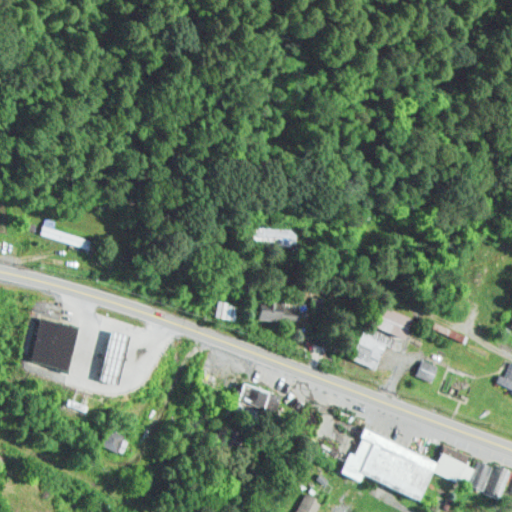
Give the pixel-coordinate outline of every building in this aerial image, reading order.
[(88,237),(39,223),(36,234),(85,248),(88,237)] [(24,314),(15,362),(57,370),(67,312),(39,307),(37,317),(24,314)] [(362,321),(344,356),(369,369),(387,333),(362,321)] [(511,390),(511,361),(505,358),(494,383),(511,390)] [(224,406),(250,418),(262,392),(236,380),(224,406)] [(123,436),(112,425),(98,438),(109,450),(123,436)] [(437,442),(431,458),(352,427),(334,472),(351,479),(353,475),(413,498),(424,468),(497,497),(508,471),(473,457),(469,468),(461,464),(465,453),(437,442)] [(314,511),(321,501),(305,491),(291,511),(314,511)]
